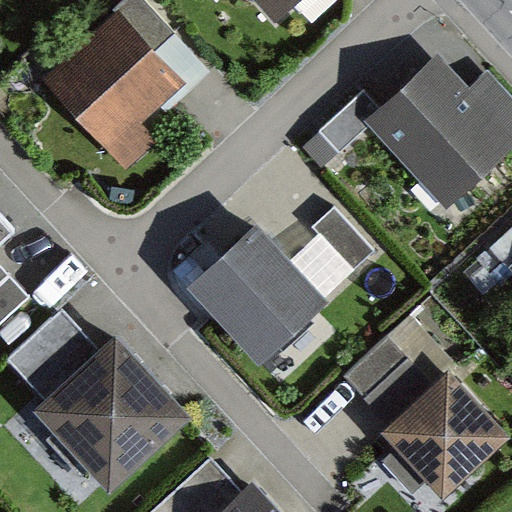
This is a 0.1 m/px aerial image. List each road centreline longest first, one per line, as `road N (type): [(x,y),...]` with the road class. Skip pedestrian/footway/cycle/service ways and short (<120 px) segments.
road 1 (residential): [(115,274),(420,0)]
road 2 (residential): [(333,511),(115,274)]
road 3 (residential): [(115,274),(0,148)]
